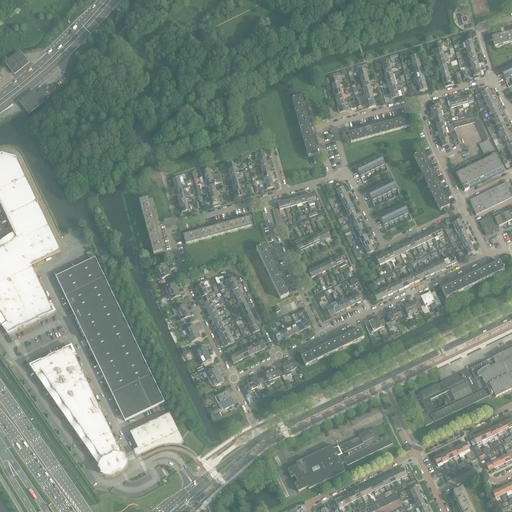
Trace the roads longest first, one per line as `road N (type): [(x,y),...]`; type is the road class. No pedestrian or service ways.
road 1 (residential): [(119,433),(44,276),(69,260),(18,156),(0,151)]
road 2 (residential): [(0,337),(101,482),(137,469)]
road 3 (residential): [(322,335),(486,257)]
road 4 (residential): [(464,210),(385,249),(348,175)]
road 5 (residential): [(279,356),(235,268),(184,282)]
road 6 (residential): [(322,335),(263,198)]
road 7 (primary): [(84,511),(0,390)]
road 8 (residential): [(348,175),(332,122),(420,99)]
road 9 (tertiary): [(381,379),(511,316)]
road 10 (residential): [(311,511),(307,504),(416,452)]
